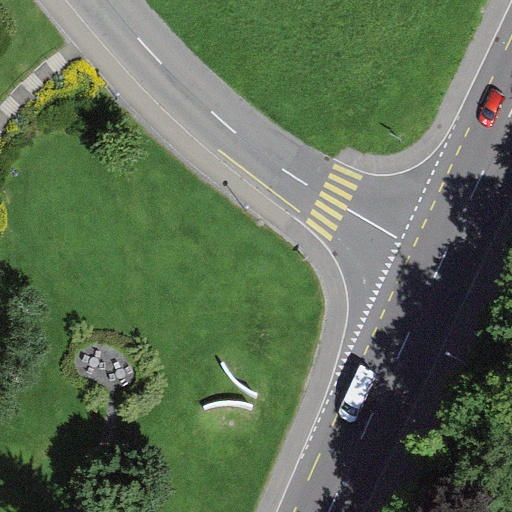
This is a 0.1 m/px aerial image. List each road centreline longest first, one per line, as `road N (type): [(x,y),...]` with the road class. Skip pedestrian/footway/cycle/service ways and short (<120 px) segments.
road 1 (residential): [(442,271),(331,201),(157,62),(105,0)]
road 2 (primary): [(442,271),(330,511)]
road 3 (primary): [(511,109),(442,271)]
